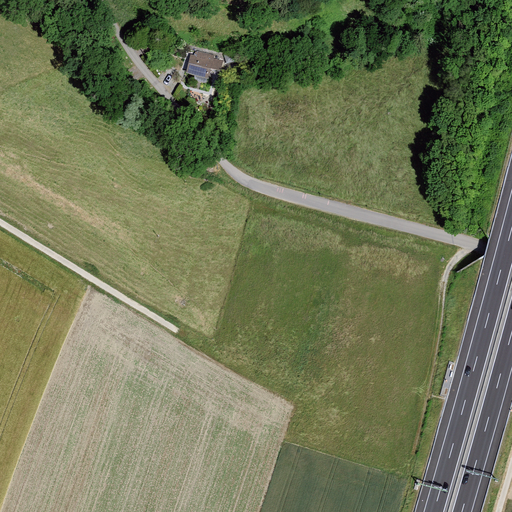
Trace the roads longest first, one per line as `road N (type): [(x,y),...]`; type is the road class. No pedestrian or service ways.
road 1 (residential): [(486,247),(243,178),(136,59),(97,0)]
road 2 (motorway): [(511,227),(433,511)]
road 3 (motorway): [(461,511),(511,332)]
